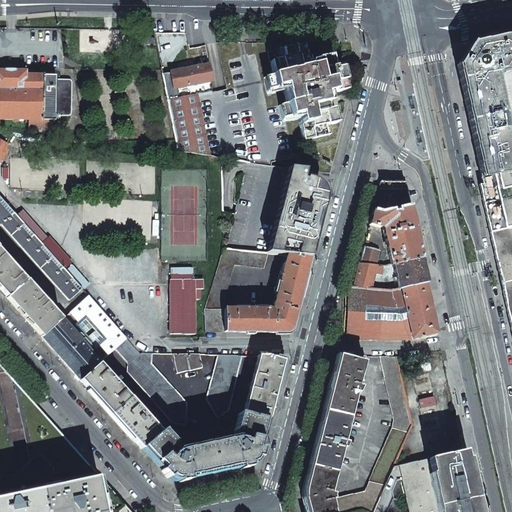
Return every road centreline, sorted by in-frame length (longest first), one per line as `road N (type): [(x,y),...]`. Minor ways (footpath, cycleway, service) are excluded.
road 1 (residential): [(374,109),(383,137),(425,178),(496,511)]
road 2 (secondary): [(374,109),(278,485),(253,506)]
road 3 (tertiary): [(382,14),(0,3)]
road 4 (residential): [(511,394),(429,25)]
road 5 (residential): [(146,492),(0,329)]
